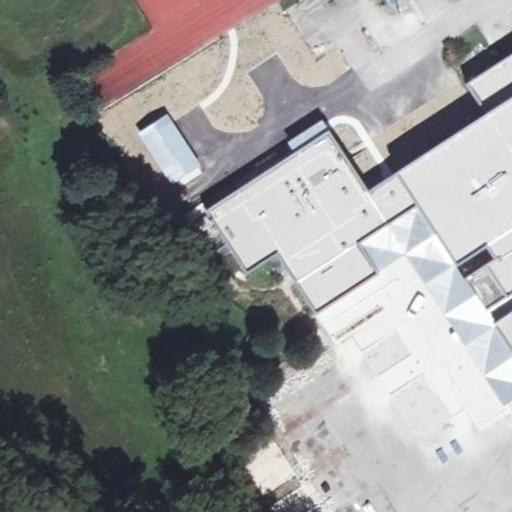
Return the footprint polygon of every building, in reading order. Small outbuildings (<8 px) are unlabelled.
[(487,113),(396,174),(418,207),(421,210),(435,233),(456,266),(485,247),(511,229),(511,57),(469,86),(487,113)] [(239,127),(235,89),(200,69),(139,108),(177,166),(239,127)] [(358,245),(418,207),(396,174),(365,193),(327,134),(204,216),(244,276),(273,257),(313,319),(377,276),(375,272),(361,249),(358,245)] [(435,233),(421,210),(361,249),(375,272),(388,263),(393,272),(380,280),(377,276),(313,319),(328,341),(436,269),(419,243),(435,233)] [(511,293),(511,229),(485,247),(495,262),(486,267),(505,298),(511,293)] [(511,312),(495,324),(511,350),(511,312)] [(275,431),(350,390),(328,349),(252,391),(275,431)] [(301,474),(344,449),(320,409),(278,434),(301,474)] [(270,433),(235,453),(260,497),(295,477),(270,433)] [(270,504),(274,511),(335,511),(364,495),(342,460),(270,504)] [(511,511),(511,496),(487,510),(488,511),(511,511)]
